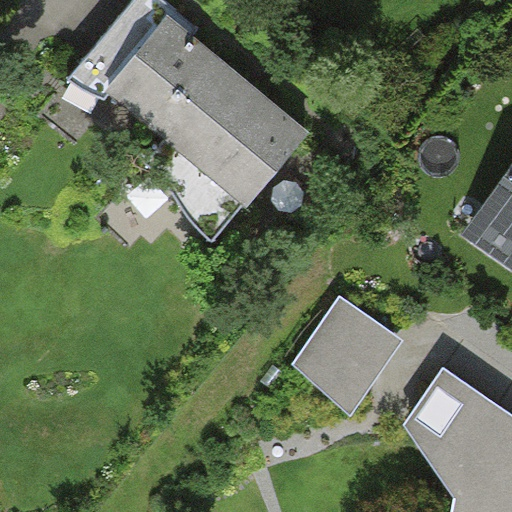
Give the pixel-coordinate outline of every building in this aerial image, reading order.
[(175,15),(113,91),(184,148),(245,72),(175,15)] [(245,72),(184,148),(254,205),(316,130),(245,72)] [(511,175),(470,235),(511,264),(511,175)] [(411,340),(341,300),(300,370),(370,410),(411,340)] [(511,511),(511,406),(448,370),(415,424),(470,493),(467,511),(511,511)]
